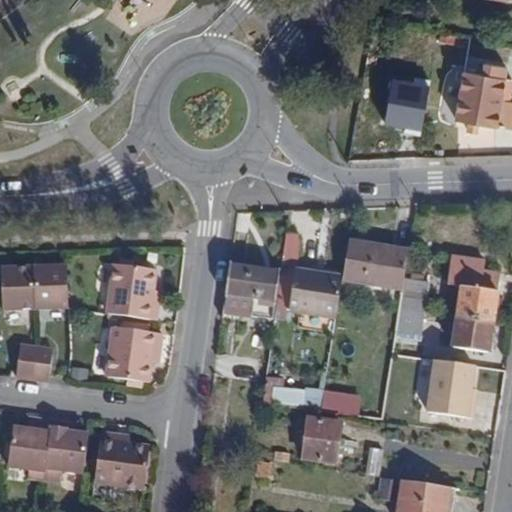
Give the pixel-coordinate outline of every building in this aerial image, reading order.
[(456,120),(497,127),(502,101),(509,102),(511,81),(511,80),(465,72),(456,120)] [(429,89),(392,82),(384,125),(421,132),(429,89)] [(284,260),(299,263),(303,237),(288,236),(284,260)] [(405,290),(407,279),(411,252),(350,242),(345,276),(344,280),(405,290)] [(461,318),(495,323),(500,293),(483,290),(486,271),(487,263),(454,258),(450,285),(466,287),(461,318)] [(254,317),(277,320),(283,273),(233,266),(229,296),(257,300),(254,317)] [(289,310),(338,318),(344,280),(345,276),(297,269),(289,310)] [(36,312),(69,311),(68,270),(34,271),(36,312)] [(157,296),(153,296),(156,275),(115,270),(108,319),(157,326),(160,310),(155,309),(157,296)] [(4,313),(36,312),(34,271),(13,272),(13,274),(6,274),(6,272),(1,272),(4,313)] [(483,290),(500,293),(503,273),(486,271),(483,290)] [(402,310),(426,313),(431,283),(407,279),(405,290),(402,310)] [(226,312),(254,317),(257,300),(229,296),(226,312)] [(399,332),(423,335),(426,313),(402,310),(399,332)] [(456,347),(490,354),(495,323),(461,318),(456,347)] [(151,369),(155,369),(157,356),(161,357),(163,340),(114,333),(107,382),(148,388),(151,369)] [(17,383),(34,385),(37,352),(21,351),(17,383)] [(34,385),(51,387),(55,354),(37,352),(34,385)] [(480,367),(435,362),(430,412),(475,419),(480,367)] [(274,402),(303,406),(305,395),(275,391),(274,402)] [(324,391),(322,410),(360,413),(362,394),(324,391)] [(304,458),(336,463),(342,424),(310,418),(304,458)] [(28,444),(34,445),(36,431),(27,429),(26,436),(26,439),(28,439),(28,444)] [(28,489),(44,492),(52,433),(36,431),(34,445),(28,444),(28,439),(26,439),(26,436),(13,434),(7,480),(28,483),(28,489)] [(62,482),(84,486),(89,445),(76,443),(77,436),(52,433),(44,492),(60,494),(62,482)] [(96,489),(145,497),(151,454),(130,451),(131,444),(102,439),(96,489)] [(367,475),(380,477),(384,450),(371,448),(367,475)] [(257,476),(269,478),(271,463),(260,461),(257,476)] [(379,500),(394,502),(397,481),(381,479),(379,500)] [(401,511),(448,511),(452,488),(406,480),(401,511)] [(448,511),(454,511),(458,489),(452,488),(448,511)]
